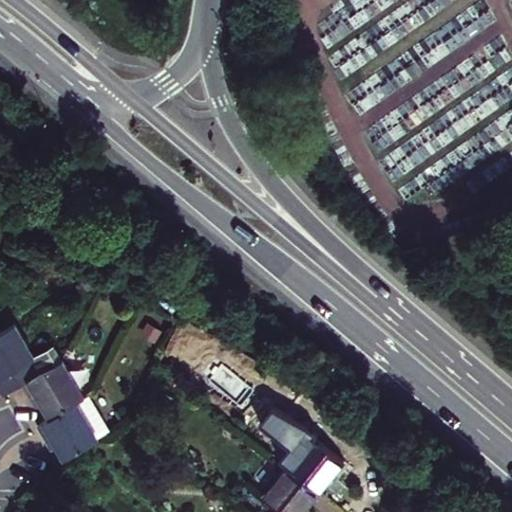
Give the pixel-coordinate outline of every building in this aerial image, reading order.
[(17,321),(0,330),(0,363),(11,385),(23,379),(37,372),(30,358),(35,355),(17,321)] [(59,360),(37,372),(23,379),(34,399),(40,396),(47,409),(50,416),(73,404),(80,400),(59,360)] [(11,385),(0,363),(0,372),(1,375),(0,375),(0,386),(2,390),(11,385)] [(40,396),(34,399),(37,406),(41,413),(47,409),(40,396)] [(62,456),(81,444),(91,438),(73,404),(50,416),(38,423),(48,441),(52,438),(57,448),(62,456)] [(337,460),(306,436),(281,468),(312,492),(324,477),(337,460)] [(52,438),(48,441),(50,446),(53,450),(57,448),(52,438)] [(312,492),(281,468),(258,497),(272,508),(277,511),(296,511),(301,506),(312,492)]
